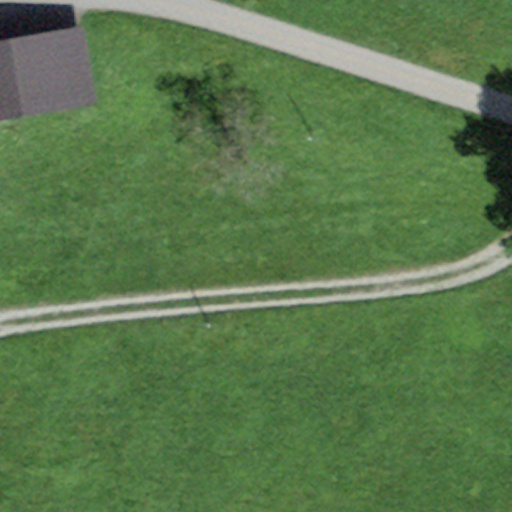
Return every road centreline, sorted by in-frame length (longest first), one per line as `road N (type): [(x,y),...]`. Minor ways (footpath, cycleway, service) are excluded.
road 1 (track): [(511,230),(490,255),(437,276),(266,302),(0,317)]
road 2 (track): [(511,108),(150,0)]
